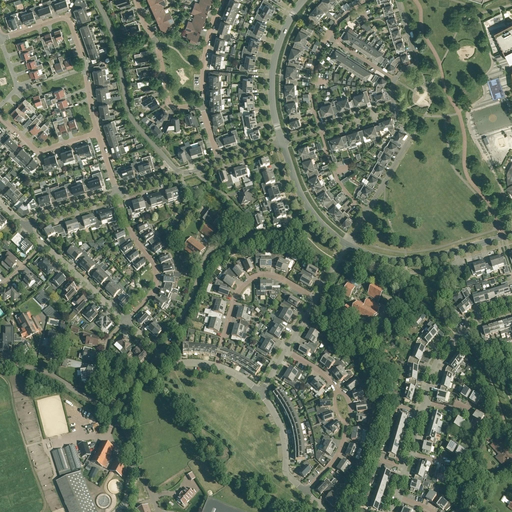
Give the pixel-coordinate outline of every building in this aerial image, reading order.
[(50,9),(53,8),(51,1),(50,0),(49,0),(47,1),(42,3),(43,7),(46,15),(52,14),(50,9)] [(52,0),(51,1),(53,8),(56,7),(58,12),(63,10),(60,1),(57,2),(56,0),(52,0)] [(59,0),(60,1),(63,10),(69,8),(67,3),(70,2),(69,0),(59,0)] [(77,4),(78,5),(79,8),(78,9),(77,9),(74,10),(76,16),(86,12),(87,12),(85,7),(86,6),(86,5),(86,3),(85,2),(83,2),(81,3),(79,0),(75,0),(74,3),(77,4)] [(129,0),(115,0),(117,6),(119,5),(121,8),(131,5),(129,0)] [(166,4),(164,0),(160,0),(150,5),(154,14),(166,9),(166,8),(163,10),(162,5),(165,4),(166,4)] [(195,2),(193,8),(207,13),(210,3),(201,0),(200,0),(199,4),(195,3),(195,2)] [(264,6),(263,9),(271,14),(274,9),(269,6),(270,3),(265,0),(262,0),(261,4),(262,4),(264,6)] [(329,7),(333,3),(329,0),(322,0),(323,1),(320,3),(328,11),(330,8),(329,7)] [(376,0),(378,4),(381,3),(384,2),(385,6),(382,7),(384,13),(391,11),(393,10),(390,0),(388,1),(387,0),(382,0),(380,0),(376,0)] [(43,7),(42,3),(39,4),(39,5),(34,6),(36,13),(39,12),(41,17),(46,15),(43,7)] [(236,9),(237,7),(228,3),(226,8),(237,13),(238,11),(237,10),(236,9)] [(328,11),(320,3),(317,6),(313,10),(321,16),(324,12),(325,13),(328,11)] [(27,13),(30,21),(35,19),(34,14),(36,13),(34,6),(30,8),(29,9),(30,12),(27,13)] [(263,16),(268,19),(271,14),(263,9),(259,7),(256,12),(257,13),(255,16),(262,19),(263,16)] [(204,22),(207,13),(193,8),(191,13),(195,14),(194,18),(191,17),(191,18),(204,22)] [(237,13),(226,8),(224,13),(235,17),(237,13)] [(127,13),(126,9),(120,12),(122,17),(125,15),(126,20),(135,17),(133,11),(127,13)] [(166,9),(154,14),(158,23),(172,17),(169,12),(165,14),(164,10),(166,9)] [(29,22),(30,21),(27,13),(26,10),(23,12),(22,11),(21,11),(17,12),(20,19),(23,18),(24,23),(25,23),(25,24),(26,24),(29,23),(29,22)] [(317,20),(321,16),(313,10),(310,14),(310,15),(308,18),(317,24),(319,21),(317,20)] [(386,20),(388,25),(395,23),(397,23),(394,13),(392,13),(391,11),(384,13),(385,16),(388,15),(389,19),(386,20)] [(78,21),(81,20),(83,19),(84,22),(90,20),(89,16),(88,15),(86,12),(76,16),(78,21)] [(11,28),(17,26),(16,21),(18,20),(16,13),(11,15),(12,18),(6,20),(8,26),(11,28)] [(235,17),(224,13),(222,17),(225,19),(231,21),(233,22),(235,17)] [(256,23),(255,26),(264,29),(266,24),(260,22),(262,19),(255,16),(253,21),(256,23)] [(174,22),(172,17),(158,23),(162,32),(172,28),(170,24),(174,22),(174,23),(174,22)] [(188,21),(186,26),(200,32),(204,22),(191,18),(194,19),(192,23),(188,21)] [(232,25),(233,22),(231,21),(225,19),(223,22),(221,21),(219,26),(228,29),(230,24),(232,25)] [(140,31),(138,24),(133,26),(131,22),(124,24),(126,30),(130,28),(132,34),(133,34),(136,33),(136,32),(140,31)] [(396,26),(395,23),(388,25),(389,28),(392,27),(393,31),(390,32),(391,34),(389,35),(390,38),(392,38),(399,35),(401,35),(400,31),(401,31),(400,29),(399,29),(398,25),(396,26)] [(511,62),(511,23),(494,33),(510,63),(511,62)] [(80,27),(82,33),(92,29),(91,26),(89,27),(88,24),(80,27)] [(197,41),(200,32),(186,26),(184,32),(184,31),(188,33),(187,37),(186,37),(197,41)] [(220,32),(220,35),(226,37),(230,38),(231,35),(230,33),(227,33),(228,29),(219,26),(217,31),(220,32)] [(254,28),(251,27),(249,33),(255,35),(256,32),(261,35),(264,29),(255,26),(254,28)] [(297,35),(306,39),(308,35),(309,35),(309,36),(310,36),(312,33),(302,27),(300,31),(299,30),(297,35)] [(347,43),(354,31),(355,31),(350,28),(347,32),(344,31),(340,37),(345,40),(344,41),(347,43)] [(83,38),(91,35),(94,34),(92,29),(82,33),(83,38)] [(55,36),(52,37),(51,37),(53,42),(55,47),(59,46),(57,40),(63,38),(60,30),(54,32),(55,36)] [(358,34),(354,31),(347,43),(350,44),(351,43),(352,44),(357,37),(358,34)] [(254,38),(255,35),(249,33),(246,32),(245,36),(246,36),(246,38),(247,39),(249,40),(249,43),(258,46),(260,40),(254,38)] [(46,39),(42,41),(45,50),(47,55),(51,53),(48,44),(53,42),(51,37),(52,37),(50,33),(44,35),(46,39)] [(83,38),(85,43),(93,40),(96,39),(94,34),(91,35),(83,38)] [(230,38),(226,37),(220,35),(219,38),(216,37),(215,42),(224,44),(225,40),(227,41),(230,40),(230,38)] [(295,41),(294,44),(304,48),(305,45),(303,44),(306,39),(297,35),(295,40),(295,41)] [(405,47),(404,44),(405,44),(404,42),(403,42),(402,37),(400,38),(399,35),(392,38),(393,40),(396,39),(397,43),(394,44),(396,50),(403,48),(405,47)] [(361,40),(357,37),(352,44),(353,45),(353,46),(356,48),(356,47),(361,40)] [(365,42),(361,40),(356,47),(361,50),(365,42)] [(33,49),(32,45),(27,47),(25,41),(16,44),(18,50),(22,49),(24,52),(28,51),(30,50),(33,49)] [(371,42),(370,41),(367,44),(365,42),(361,50),(362,51),(361,52),(364,53),(365,52),(371,42)] [(226,45),(224,44),(215,42),(213,47),(216,48),(216,51),(222,52),(224,52),(226,45)] [(369,55),(374,48),(372,46),(373,44),(371,42),(365,52),(364,53),(367,55),(368,54),(369,55)] [(256,51),(258,46),(249,43),(248,46),(245,46),(244,46),(242,51),(250,53),(251,50),(256,51)] [(87,48),(89,53),(99,49),(98,44),(95,45),(87,48)] [(304,48),(294,44),(293,48),(292,48),(290,53),(299,56),(301,50),(303,51),(304,48)] [(99,55),(98,53),(100,52),(104,51),(107,50),(106,47),(103,48),(99,49),(89,53),(87,53),(89,59),(99,55)] [(337,51),(333,48),(330,54),(332,55),(331,58),(336,61),(341,52),(338,50),(337,51)] [(373,59),(374,58),(378,50),(374,48),(369,55),(371,56),(370,57),(373,59)] [(380,48),(378,50),(374,58),(373,59),(376,61),(376,60),(381,63),(385,57),(382,55),(383,53),(381,52),(382,49),(380,48)] [(404,51),(403,48),(396,50),(397,53),(398,52),(399,53),(400,53),(401,56),(397,57),(395,59),(398,63),(409,60),(406,51),(404,51)] [(22,60),(25,59),(26,58),(27,62),(35,60),(37,59),(35,55),(30,56),(29,54),(31,54),(30,50),(28,51),(24,52),(20,54),(22,60)] [(226,53),(224,52),(222,52),(216,51),(215,54),(212,53),(212,59),(221,60),(222,56),(223,56),(225,54),(226,53)] [(245,58),(245,61),(254,63),(255,57),(249,56),(250,53),(242,51),(241,57),(242,57),(245,58)] [(340,63),(345,56),(343,55),(344,54),(341,52),(336,61),(340,63)] [(135,61),(138,60),(139,64),(148,62),(147,55),(141,57),(140,53),(134,54),(135,61)] [(299,56),(290,53),(289,58),(289,62),(299,64),(300,61),(298,61),(299,56)] [(58,57),(60,62),(62,66),(66,65),(67,69),(73,67),(70,59),(64,60),(63,55),(58,57)] [(346,57),(345,56),(340,63),(344,66),(350,57),(347,56),(346,57)] [(344,66),(349,69),(353,61),(352,60),(353,59),(350,57),(344,66)] [(392,72),(398,63),(395,59),(393,60),(390,64),(388,62),(389,61),(388,60),(388,59),(386,58),(382,64),(386,66),(385,67),(392,72)] [(60,62),(55,64),(53,59),(48,60),(52,70),(56,69),(57,73),(63,71),(62,66),(60,62)] [(212,59),(211,64),(214,64),(213,67),(222,68),(223,60),(221,60),(212,59)] [(38,69),(43,68),(42,63),(36,65),(35,60),(27,62),(26,63),(28,68),(32,67),(33,71),(38,69)] [(241,64),(240,64),(239,70),(247,70),(248,67),(253,68),(254,63),(245,61),(244,64),(241,64)] [(355,62),(353,61),(349,69),(353,71),(358,63),(355,61),(355,62)] [(286,71),(296,72),(296,67),(298,67),(298,68),(301,68),(302,65),(299,64),(289,62),(288,66),(287,66),(286,71)] [(357,74),(362,67),(361,66),(361,65),(358,63),(353,71),(357,74)] [(99,70),(94,70),(93,71),(92,72),(92,75),(94,76),(105,74),(106,74),(105,69),(105,66),(99,67),(99,70)] [(150,70),(149,70),(146,71),(146,70),(146,69),(145,66),(136,68),(137,74),(138,75),(141,74),(141,78),(151,77),(150,70)] [(367,68),(364,67),(363,68),(362,67),(357,74),(361,77),(366,69),(367,68)] [(35,77),(37,81),(47,77),(45,73),(40,75),(38,69),(33,71),(29,72),(31,78),(35,77)] [(366,69),(361,77),(366,80),(367,79),(370,80),(374,74),(366,69)] [(217,71),(217,72),(212,72),(209,72),(209,75),(209,80),(219,81),(219,75),(219,74),(227,75),(227,81),(230,81),(230,72),(228,72),(217,71)] [(296,72),(286,71),(286,77),(286,81),(297,81),(297,78),(295,78),(296,72)] [(101,81),(102,84),(108,83),(110,83),(109,80),(106,80),(105,74),(94,76),(95,82),(101,81)] [(243,84),(252,84),(252,78),(246,78),(247,75),(239,74),(239,80),(240,80),(243,81),(243,84)] [(379,75),(379,76),(378,77),(375,75),(371,81),(374,83),(374,81),(375,82),(376,81),(379,82),(377,86),(376,88),(382,89),(387,80),(379,75)] [(152,84),(149,85),(148,80),(137,82),(138,88),(143,87),(144,92),(153,90),(152,84)] [(212,89),(221,88),(221,81),(219,81),(209,80),(209,85),(212,86),(212,89)] [(297,81),(286,81),(286,84),(285,84),(285,90),(295,90),(295,84),(297,84),(297,85),(297,81)] [(108,86),(108,83),(102,84),(102,87),(96,88),(97,94),(108,92),(107,86),(108,86)] [(238,93),(246,93),(246,90),(252,90),(252,84),(243,84),(242,87),(239,88),(238,88),(238,91),(236,91),(236,93),(238,93)] [(383,93),(382,89),(376,88),(376,90),(377,94),(374,95),(374,94),(373,94),(372,93),(370,94),(372,100),(375,99),(376,101),(385,98),(384,95),(384,93),(383,93)] [(52,104),(57,102),(62,100),(60,96),(65,95),(62,89),(54,92),(56,98),(51,99),(52,104)] [(287,99),(298,98),(297,95),(295,95),(295,90),(285,90),(285,95),(286,95),(287,99)] [(364,93),(359,95),(362,104),(362,105),(366,104),(365,103),(370,101),(367,90),(363,91),(364,93)] [(104,98),(105,101),(113,100),(112,97),(109,97),(108,92),(97,94),(98,100),(104,98)] [(243,99),(243,102),(253,101),(254,101),(254,100),(254,97),(253,96),(252,96),(252,95),(246,96),(246,93),(238,93),(238,94),(239,98),(240,99),(243,99)] [(38,107),(43,106),(43,109),(48,107),(44,98),(40,99),(40,98),(39,95),(33,97),(36,106),(37,105),(37,107),(38,107)] [(362,105),(362,104),(359,95),(354,96),(354,98),(351,99),(352,100),(353,106),(359,105),(359,106),(362,105)] [(155,98),(152,99),(151,96),(142,102),(146,107),(147,107),(151,108),(151,109),(159,104),(157,101),(156,101),(155,98)] [(140,97),(133,99),(135,105),(142,104),(140,97)] [(287,109),(296,107),(296,102),(298,102),(298,98),(287,99),(287,103),(286,103),(287,109)] [(348,98),(342,100),(345,109),(353,106),(352,100),(349,101),(348,98)] [(66,99),(62,100),(57,102),(59,107),(54,109),(56,113),(65,110),(64,106),(68,105),(66,99)] [(99,105),(99,111),(108,110),(107,104),(112,103),(112,100),(113,100),(105,101),(105,104),(99,105)] [(334,101),(335,105),(337,112),(345,109),(342,100),(337,101),(337,100),(334,101)] [(253,102),(253,101),(243,102),(243,105),(241,106),(240,106),(240,112),(242,112),(248,111),(247,108),(253,107),(253,106),(254,106),(255,106),(254,102),(253,102)] [(332,113),(337,112),(335,105),(332,106),(331,102),(327,101),(325,101),(326,105),(329,116),(332,115),(332,113)] [(22,102),(18,106),(21,109),(25,112),(29,108),(32,112),(36,109),(28,102),(25,105),(22,102)] [(329,116),(326,105),(320,107),(321,109),(318,110),(320,117),(325,115),(326,117),(329,116)] [(296,107),(287,109),(288,114),(289,114),(290,118),(300,115),(300,111),(297,112),(296,107)] [(25,119),(26,119),(28,120),(30,118),(25,112),(21,109),(18,112),(15,109),(11,114),(17,120),(21,116),(25,119)] [(158,124),(168,113),(167,113),(167,112),(165,111),(163,109),(156,116),(158,118),(156,122),(158,124)] [(220,109),(213,110),(214,113),(211,114),(213,119),(222,116),(220,109)] [(107,116),(107,119),(115,118),(114,114),(109,115),(108,110),(99,111),(100,117),(107,116)] [(248,114),(248,111),(242,112),(242,115),(241,115),(243,121),(255,118),(254,113),(248,114)] [(185,115),(186,119),(185,120),(185,127),(188,126),(188,124),(191,123),(193,126),(198,125),(196,119),(193,120),(191,113),(185,115)] [(300,115),(290,118),(291,121),(290,121),(292,128),(301,125),(299,119),(301,118),(300,115)] [(62,118),(64,123),(66,128),(66,127),(70,126),(71,130),(77,128),(74,120),(69,122),(67,116),(62,118)] [(222,116),(213,119),(214,124),(217,123),(218,126),(224,124),(222,116)] [(34,135),(37,131),(40,128),(36,124),(40,120),(36,117),(29,124),(33,127),(30,130),(34,135)] [(172,122),(170,122),(169,124),(167,123),(163,131),(167,133),(168,130),(179,129),(178,119),(178,118),(172,118),(172,119),(172,122)] [(243,121),(244,130),(251,128),(251,125),(257,124),(255,118),(243,121)] [(382,121),(383,123),(379,124),(381,130),(384,130),(384,128),(385,128),(384,126),(387,126),(388,130),(390,132),(394,128),(391,118),(382,121)] [(64,123),(59,125),(57,120),(53,121),(56,131),(60,130),(62,134),(68,132),(66,127),(66,128),(64,123)] [(105,130),(113,127),(116,127),(114,120),(111,121),(111,122),(103,125),(105,130)] [(40,134),(37,137),(42,142),(48,135),(44,131),(47,127),(44,124),(40,128),(37,131),(40,134)] [(378,124),(373,126),(372,125),(369,126),(373,139),(376,139),(374,135),(377,134),(376,131),(379,130),(378,124)] [(151,129),(156,135),(161,131),(156,125),(151,129)] [(366,128),(361,130),(363,136),(366,135),(367,138),(370,137),(371,140),(373,139),(369,126),(365,127),(366,128)] [(251,128),(244,130),(246,136),(247,135),(250,135),(251,138),(256,137),(257,138),(259,137),(259,135),(260,135),(258,130),(252,131),(251,128)] [(391,138),(389,141),(396,144),(398,141),(399,142),(404,134),(401,132),(399,130),(399,131),(394,128),(390,132),(392,134),(396,136),(394,139),(393,138),(392,139),(391,138)] [(228,136),(231,144),(232,144),(233,145),(236,144),(236,143),(237,143),(235,137),(238,137),(236,129),(231,131),(231,132),(231,135),(228,136)] [(365,140),(363,136),(361,130),(353,132),(356,141),(360,140),(361,142),(365,140)] [(218,135),(218,136),(219,137),(217,138),(218,142),(220,142),(224,141),(226,146),(231,144),(228,136),(227,132),(218,135)] [(356,144),(356,141),(353,132),(344,135),(346,141),(348,146),(351,145),(356,144)] [(346,141),(344,135),(336,138),(339,147),(340,149),(345,147),(348,146),(346,141)] [(0,146),(2,144),(6,148),(14,140),(10,136),(5,141),(3,139),(0,141),(0,146)] [(108,140),(110,145),(118,143),(117,141),(120,140),(121,138),(120,137),(108,140)] [(335,150),(334,148),(339,147),(336,138),(328,140),(331,151),(335,150)] [(14,149),(14,148),(18,144),(14,140),(6,148),(11,152),(8,154),(11,156),(16,151),(14,149)] [(198,145),(195,146),(198,155),(203,153),(202,148),(205,147),(202,140),(197,141),(198,142),(198,145)] [(390,153),(391,154),(392,154),(397,145),(396,144),(389,141),(386,146),(385,146),(384,148),(384,149),(383,152),(389,155),(390,153)] [(88,144),(83,146),(86,157),(92,155),(92,156),(95,155),(93,149),(90,150),(88,144)] [(190,144),(185,145),(188,153),(190,152),(192,157),(198,155),(195,146),(192,147),(190,145),(190,144)] [(180,147),(181,148),(181,151),(178,152),(179,157),(178,157),(179,160),(180,160),(181,160),(186,159),(185,154),(188,153),(185,145),(180,147)] [(302,158),(316,153),(314,150),(310,151),(308,145),(299,148),(301,154),(302,158)] [(79,154),(76,155),(78,161),(81,160),(80,156),(83,155),(83,157),(84,158),(86,157),(83,146),(77,147),(79,154)] [(113,156),(121,153),(121,154),(127,152),(126,151),(125,151),(124,147),(112,151),(113,156)] [(22,148),(18,152),(18,153),(16,151),(11,156),(14,158),(16,155),(20,159),(27,152),(22,148)] [(74,155),(73,154),(72,149),(66,151),(69,160),(70,162),(75,160),(75,162),(78,161),(76,155),(74,155)] [(63,159),(60,160),(62,166),(65,165),(63,161),(69,160),(66,151),(60,153),(63,159)] [(21,166),(22,166),(24,168),(26,166),(28,163),(26,161),(31,156),(27,152),(20,159),(17,162),(17,163),(18,162),(22,166),(21,166)] [(378,160),(376,163),(383,166),(384,164),(386,165),(388,161),(389,162),(390,160),(389,159),(391,156),(389,155),(383,152),(380,157),(379,157),(377,160),(378,160)] [(302,158),(303,161),(304,167),(313,164),(312,159),(317,157),(316,153),(302,158)] [(59,167),(62,166),(60,160),(57,161),(55,154),(49,156),(52,165),(53,165),(54,168),(56,167),(55,164),(58,163),(59,167)] [(44,158),(45,163),(46,164),(42,165),(44,170),(47,169),(47,168),(47,167),(48,166),(48,168),(50,169),(52,168),(52,167),(52,165),(49,156),(44,158)] [(150,156),(147,156),(142,158),(143,161),(146,172),(152,170),(150,163),(152,162),(150,156)] [(33,167),(34,167),(37,162),(33,158),(28,163),(26,166),(24,168),(28,172),(30,171),(32,173),(35,170),(33,167)] [(256,167),(258,172),(265,170),(264,167),(269,165),(268,160),(267,160),(266,158),(263,159),(263,161),(258,162),(259,166),(257,167),(256,167)] [(134,162),(136,168),(138,167),(140,173),(141,173),(142,174),(146,173),(146,172),(143,161),(141,160),(137,162),(137,161),(134,162)] [(131,165),(126,167),(129,177),(135,175),(133,169),(136,168),(134,162),(131,163),(131,165)] [(373,168),(371,172),(370,174),(376,178),(377,175),(379,176),(384,168),(383,166),(376,163),(373,168)] [(307,172),(308,175),(318,171),(317,168),(315,169),(313,164),(304,167),(306,172),(307,172)] [(122,172),(123,178),(124,179),(129,177),(126,167),(120,168),(120,166),(117,167),(119,173),(122,172)] [(242,177),(247,176),(248,178),(251,177),(249,171),(246,172),(245,167),(244,167),(244,166),(239,167),(240,168),(239,169),(242,177)] [(235,176),(232,176),(235,184),(239,182),(239,181),(239,178),(242,177),(239,169),(233,170),(235,176)] [(265,170),(258,172),(257,172),(259,177),(260,177),(263,177),(264,180),(273,177),(271,171),(266,173),(265,170)] [(93,177),(96,187),(97,187),(97,188),(98,189),(101,188),(101,187),(101,186),(102,186),(100,179),(103,178),(100,171),(97,172),(98,175),(93,177)] [(320,174),(318,171),(308,175),(309,179),(311,184),(320,180),(317,175),(319,174),(319,175),(320,174)] [(218,176),(219,179),(220,179),(222,184),(225,183),(226,185),(227,186),(233,184),(231,177),(226,178),(225,173),(219,175),(219,176),(218,176)] [(365,183),(363,185),(369,189),(371,186),(373,187),(378,179),(376,178),(370,174),(367,179),(369,181),(367,184),(365,183)] [(83,176),(84,178),(86,184),(89,183),(91,189),(92,190),(96,189),(96,188),(96,187),(93,177),(87,179),(86,175),(83,176)] [(273,177),(264,180),(265,183),(262,184),(261,185),(263,190),(270,187),(269,184),(275,182),(273,177)] [(83,185),(86,184),(84,178),(76,180),(76,182),(80,193),(85,191),(83,185)] [(1,179),(0,180),(0,188),(4,185),(6,187),(10,182),(8,180),(5,183),(1,179)] [(322,185),(320,180),(311,184),(314,189),(316,192),(326,186),(324,183),(323,184),(324,184),(322,185)] [(7,197),(8,198),(14,191),(17,188),(16,188),(16,187),(15,186),(14,186),(10,182),(6,187),(8,189),(4,194),(3,195),(7,198),(7,197)] [(70,182),(67,183),(69,189),(72,188),(74,195),(80,193),(76,182),(71,184),(70,182)] [(66,190),(69,189),(67,183),(64,184),(65,185),(59,187),(60,189),(63,198),(68,196),(66,190)] [(364,198),(366,199),(371,190),(369,189),(363,185),(360,190),(360,191),(358,193),(358,194),(357,196),(363,200),(364,198)] [(326,186),(316,192),(318,195),(317,196),(321,200),(328,195),(325,190),(327,189),(327,190),(327,189),(326,186)] [(42,191),(43,195),(46,203),(52,202),(49,195),(52,194),(50,188),(49,189),(48,187),(46,188),(46,190),(42,191)] [(53,187),(50,188),(52,194),(55,194),(57,200),(63,198),(60,189),(55,191),(53,187)] [(240,201),(241,205),(243,204),(244,204),(247,203),(248,202),(250,202),(247,191),(249,190),(248,187),(242,189),(243,192),(239,193),(241,199),(241,200),(240,200),(240,201)] [(269,197),(279,194),(277,188),(271,190),(270,187),(263,190),(264,194),(265,194),(268,194),(269,197)] [(14,191),(8,198),(12,202),(17,197),(19,199),(23,194),(17,188),(14,191)] [(176,189),(171,191),(174,201),(176,200),(177,198),(179,198),(180,201),(183,200),(180,192),(177,193),(176,189)] [(46,203),(43,195),(42,191),(34,194),(36,200),(38,199),(40,205),(46,203)] [(166,197),(164,198),(165,204),(166,205),(169,205),(168,201),(170,201),(171,201),(174,201),(171,191),(165,192),(166,197)] [(159,194),(154,196),(157,206),(160,205),(160,204),(162,203),(163,205),(165,204),(164,198),(161,198),(159,194)] [(267,202),(268,207),(276,204),(275,201),(280,200),(279,194),(269,197),(270,200),(268,201),(267,202)] [(324,204),(327,207),(335,200),(333,198),(331,199),(328,195),(321,200),(324,205),(324,204)] [(153,206),(154,207),(157,206),(154,196),(148,198),(150,202),(147,203),(149,209),(152,208),(151,207),(153,206)] [(14,204),(21,211),(22,212),(21,212),(21,213),(22,214),(23,214),(24,214),(24,213),(24,212),(25,211),(25,212),(29,210),(29,207),(36,205),(34,197),(27,204),(24,205),(19,200),(19,199),(14,204)] [(143,199),(137,201),(140,211),(143,211),(144,209),(145,209),(146,212),(149,211),(149,209),(147,203),(144,204),(143,199)] [(332,215),(339,208),(335,204),(337,203),(335,200),(327,207),(329,210),(328,211),(332,215)] [(141,213),(140,211),(137,201),(131,203),(133,207),(130,208),(130,210),(127,211),(129,214),(132,213),(132,214),(135,213),(137,214),(141,213)] [(277,207),(276,204),(268,207),(270,212),(271,211),(274,211),(275,214),(284,211),(282,206),(277,207)] [(188,218),(192,210),(189,208),(184,216),(188,218)] [(205,222),(213,212),(207,208),(200,217),(205,222)] [(337,218),(339,221),(347,213),(344,210),(344,211),(343,212),(339,208),(332,215),(336,219),(337,218)] [(104,212),(107,222),(108,224),(116,221),(114,214),(111,214),(110,210),(104,212)] [(286,217),(284,211),(275,214),(276,217),(273,219),(274,222),(273,222),(274,225),(283,222),(282,221),(281,220),(280,218),(286,217)] [(98,214),(99,217),(100,218),(97,219),(100,227),(102,226),(101,223),(103,222),(105,223),(107,222),(104,212),(98,214)] [(264,222),(264,220),(261,213),(257,214),(258,217),(253,218),(254,222),(254,225),(255,225),(256,229),(262,227),(261,223),(264,222)] [(349,215),(347,213),(339,221),(342,223),(342,224),(347,228),(353,221),(348,217),(349,215)] [(100,228),(100,227),(97,219),(94,220),(93,215),(87,217),(90,227),(95,226),(95,228),(97,229),(100,228)] [(80,224),(82,230),(85,229),(85,228),(86,227),(88,228),(90,227),(87,217),(82,219),(83,223),(80,224)] [(218,218),(214,224),(218,227),(222,221),(218,218)] [(70,223),(74,233),(76,232),(77,230),(79,230),(79,231),(82,230),(80,224),(77,225),(76,221),(70,223)] [(206,222),(200,231),(209,239),(216,230),(212,227),(206,222)] [(71,234),(74,233),(70,223),(65,224),(66,229),(63,230),(65,236),(68,235),(68,233),(70,233),(71,234)] [(143,232),(145,235),(152,231),(152,229),(150,226),(149,225),(147,223),(137,228),(140,233),(143,232)] [(52,230),(51,228),(50,227),(46,230),(46,231),(45,231),(45,230),(44,230),(43,230),(42,230),(42,231),(42,232),(43,233),(44,233),(48,238),(55,234),(57,233),(58,235),(61,234),(59,227),(52,230)] [(118,243),(119,244),(124,241),(123,239),(122,238),(125,236),(123,231),(113,236),(114,238),(116,239),(118,243)] [(146,242),(148,241),(149,240),(151,244),(158,239),(157,237),(154,237),(153,236),(154,233),(152,231),(145,235),(143,237),(146,242)] [(31,246),(26,241),(24,243),(19,238),(14,243),(17,247),(19,245),(23,248),(21,250),(26,255),(32,249),(33,249),(34,249),(34,248),(34,247),(33,246),(32,246),(32,247),(31,247),(31,246)] [(197,258),(205,248),(191,238),(183,248),(197,258)] [(154,247),(153,248),(152,249),(155,254),(164,247),(162,244),(160,244),(159,243),(161,242),(158,239),(151,244),(154,247)] [(129,243),(128,244),(127,245),(124,241),(119,244),(118,245),(121,249),(121,248),(122,249),(122,252),(123,254),(130,250),(133,248),(129,243)] [(70,250),(69,251),(67,253),(68,255),(68,256),(70,258),(77,250),(73,247),(75,245),(72,243),(71,244),(69,247),(68,248),(70,250)] [(79,249),(77,250),(70,258),(72,260),(74,260),(75,261),(79,258),(81,260),(86,254),(84,252),(83,253),(79,249)] [(131,262),(136,258),(139,256),(135,251),(132,253),(130,250),(123,254),(124,256),(127,257),(128,258),(128,261),(130,263),(131,262)] [(3,261),(5,263),(12,269),(16,264),(15,263),(17,260),(14,257),(9,253),(5,257),(3,259),(3,261)] [(89,256),(86,254),(81,260),(83,262),(80,265),(81,267),(81,268),(83,270),(92,261),(88,257),(89,256)] [(161,264),(163,263),(164,263),(165,264),(165,267),(172,266),(171,263),(169,259),(170,257),(169,254),(159,259),(161,264)] [(265,268),(265,258),(265,256),(262,256),(262,254),(256,254),(256,261),(260,261),(260,268),(265,268)] [(276,254),(269,254),(265,254),(265,256),(265,258),(265,268),(266,268),(270,268),(271,268),(271,261),(275,261),(276,254)] [(281,270),(285,262),(282,261),(283,256),(276,254),(275,261),(278,262),(276,268),(276,269),(280,271),(281,270)] [(501,255),(495,257),(498,266),(504,265),(504,267),(507,266),(505,259),(502,260),(501,255)] [(37,265),(48,275),(53,269),(46,263),(47,262),(47,261),(44,258),(42,259),(39,257),(36,261),(39,263),(37,265)] [(493,268),(498,266),(495,257),(490,259),(491,263),(488,264),(491,272),(494,271),(493,268)] [(136,258),(131,262),(135,266),(135,269),(136,271),(145,264),(141,259),(139,261),(136,258)] [(244,266),(247,272),(253,270),(250,264),(253,263),(252,258),(248,259),(249,261),(246,262),(243,259),(235,262),(240,268),(244,266)] [(287,263),(285,262),(281,270),(281,271),(285,273),(286,272),(286,273),(289,266),(292,268),(294,262),(291,261),(291,260),(289,259),(287,263)] [(94,272),(99,267),(99,266),(97,264),(96,265),(92,261),(83,270),(85,272),(87,272),(88,273),(91,270),(94,272)] [(491,272),(488,264),(485,265),(484,261),(478,262),(481,272),(487,270),(487,271),(490,270),(491,272)] [(473,275),(476,275),(476,276),(477,276),(482,275),(481,272),(478,262),(473,264),(474,269),(471,269),(473,275)] [(102,263),(99,266),(99,267),(94,272),(96,274),(92,277),(94,279),(94,281),(96,282),(105,273),(101,269),(104,265),(102,263)] [(167,274),(166,277),(175,278),(175,275),(173,275),(172,270),(174,268),(173,265),(172,266),(165,267),(162,267),(163,273),(167,273),(167,274)] [(309,273),(313,275),(315,276),(318,271),(309,266),(307,269),(304,268),(301,272),(307,276),(309,273)] [(232,267),(227,271),(232,276),(235,273),(236,275),(238,277),(239,278),(244,274),(238,267),(235,269),(232,267)] [(222,276),(220,279),(223,282),(231,288),(235,283),(231,280),(230,279),(232,276),(227,271),(223,276),(222,276)] [(26,272),(22,276),(25,279),(23,281),(28,287),(34,281),(38,285),(40,282),(36,277),(33,280),(29,275),(26,272)] [(307,276),(301,272),(299,276),(302,279),(300,282),(301,283),(300,283),(303,285),(303,284),(308,287),(311,282),(306,278),(307,276)] [(56,277),(55,276),(54,275),(49,280),(52,282),(58,287),(66,279),(60,273),(57,277),(56,277)] [(104,282),(106,284),(111,279),(107,275),(105,273),(96,282),(98,284),(99,284),(101,286),(104,282)] [(173,282),(175,281),(175,278),(166,277),(164,277),(163,283),(165,283),(166,283),(165,287),(172,289),(172,286),(173,282)] [(117,285),(111,279),(106,284),(108,286),(105,290),(107,291),(107,293),(109,294),(117,285)] [(266,296),(266,292),(266,282),(265,282),(265,281),(261,281),(261,282),(260,282),(260,289),(257,289),(257,296),(266,296)] [(266,282),(266,292),(269,292),(270,296),(278,296),(280,292),(280,289),(271,289),(271,282),(271,281),(266,281),(266,282)] [(68,300),(73,296),(76,292),(73,290),(75,288),(70,283),(63,290),(66,293),(63,296),(68,300)] [(216,288),(214,292),(218,293),(227,297),(230,291),(225,289),(223,289),(225,285),(223,284),(218,283),(217,286),(216,288)] [(355,287),(348,283),(343,293),(350,297),(355,287)] [(385,289),(374,283),(368,295),(379,301),(385,289)] [(117,294),(119,296),(123,292),(117,285),(109,294),(110,296),(112,296),(114,298),(117,294)] [(2,292),(0,293),(0,295),(2,299),(3,299),(3,298),(4,298),(5,298),(5,299),(6,299),(10,296),(14,301),(20,296),(19,296),(22,294),(17,287),(14,289),(12,286),(4,292),(3,292),(2,292)] [(502,288),(505,297),(511,294),(511,289),(511,288),(509,289),(508,286),(502,288)] [(159,295),(162,297),(168,299),(169,300),(170,297),(170,295),(171,291),(172,289),(165,287),(164,291),(161,290),(159,295)] [(123,294),(118,298),(122,301),(119,303),(124,308),(131,299),(127,295),(126,297),(123,294)] [(78,313),(83,309),(86,305),(84,302),(86,300),(82,296),(80,296),(80,295),(73,302),(76,304),(76,306),(74,309),(75,310),(73,313),(65,321),(68,324),(78,313)] [(481,305),(478,295),(473,297),(475,305),(477,306),(481,305)] [(285,299),(282,304),(289,308),(290,309),(292,305),(296,308),(297,307),(298,308),(300,303),(299,303),(299,302),(294,299),(295,298),(292,297),(292,298),(289,296),(287,300),(285,299)] [(160,300),(159,300),(157,298),(154,303),(163,310),(164,308),(166,309),(169,306),(168,303),(166,302),(168,299),(162,297),(160,299),(160,300)] [(225,304),(221,303),(219,303),(220,299),(212,297),(211,300),(212,301),(212,302),(216,304),(215,307),(224,310),(224,309),(225,309),(226,305),(225,305),(225,304)] [(354,315),(372,324),(381,307),(368,299),(365,305),(357,301),(353,309),(346,306),(343,311),(353,316),(354,315)] [(471,307),(466,301),(461,305),(467,311),(471,307)] [(280,306),(282,308),(279,312),(290,319),(290,318),(291,319),(293,315),(292,314),(293,314),(289,312),(290,309),(289,308),(282,304),(282,303),(280,306)] [(93,312),(96,309),(92,305),(88,308),(89,308),(82,315),(90,323),(98,315),(95,312),(94,313),(93,312)] [(463,315),(467,311),(461,305),(457,309),(456,308),(454,310),(458,314),(460,312),(463,315)] [(246,310),(244,309),(239,308),(239,309),(238,309),(237,313),(238,313),(238,314),(247,316),(248,313),(252,314),(254,308),(247,306),(246,310)] [(224,310),(215,307),(214,310),(210,310),(208,315),(215,317),(216,313),(222,315),(223,314),(223,315),(225,310),(224,310)] [(144,322),(147,325),(152,319),(149,316),(145,312),(137,320),(142,324),(144,322)] [(290,319),(279,312),(276,317),(275,316),(273,319),(274,320),(280,323),(281,324),(283,321),(287,323),(288,323),(290,319)] [(35,317),(32,319),(29,314),(23,317),(28,326),(29,326),(33,334),(38,332),(37,330),(40,328),(39,326),(36,319),(35,317)] [(242,324),(248,326),(249,326),(250,323),(246,321),(247,316),(238,314),(237,314),(236,318),(237,318),(236,319),(243,321),(242,324)] [(215,317),(208,315),(207,318),(209,318),(208,324),(210,324),(219,327),(220,327),(221,322),(214,320),(215,317)] [(17,321),(23,332),(23,333),(22,333),(23,335),(25,336),(25,337),(26,338),(33,334),(29,326),(28,326),(23,317),(17,321)] [(106,329),(111,324),(109,321),(110,320),(107,318),(104,321),(100,318),(96,323),(102,329),(104,327),(106,329)] [(150,328),(148,330),(149,331),(149,333),(151,335),(158,327),(160,325),(156,321),(157,321),(154,318),(149,324),(151,326),(150,328)] [(281,324),(280,323),(274,320),(272,323),(273,323),(270,328),(281,334),(282,334),(284,330),(283,330),(283,329),(280,327),(281,324)] [(440,331),(431,323),(426,328),(429,331),(427,333),(433,339),(436,335),(437,336),(438,334),(438,333),(440,331)] [(211,331),(213,331),(218,332),(219,332),(220,328),(219,327),(210,324),(209,327),(205,327),(203,332),(210,334),(211,331)] [(248,326),(242,324),(241,327),(235,326),(234,326),(232,330),(233,330),(233,331),(242,333),(245,334),(248,326)] [(158,327),(151,335),(153,337),(155,336),(156,338),(158,336),(159,334),(162,336),(166,332),(164,330),(164,329),(160,325),(158,327)] [(491,335),(488,327),(488,326),(483,327),(483,329),(484,333),(481,334),(482,337),(483,340),(483,341),(486,340),(486,337),(491,335)] [(0,351),(2,351),(8,351),(8,345),(8,342),(13,342),(13,327),(4,327),(4,336),(0,336),(0,351)] [(264,335),(265,335),(270,339),(272,340),(274,337),(278,339),(278,338),(279,339),(281,335),(280,335),(281,334),(270,328),(268,331),(267,330),(264,335)] [(309,335),(317,340),(320,335),(323,337),(325,334),(319,330),(317,333),(312,330),(311,331),(311,330),(308,334),(309,334),(309,335)] [(245,334),(242,333),(233,331),(232,331),(231,335),(232,336),(238,338),(237,341),(244,343),(245,338),(246,334),(245,334)] [(426,346),(433,339),(427,333),(424,331),(421,334),(424,336),(420,341),(418,340),(417,340),(426,346)] [(53,359),(54,353),(55,350),(56,345),(53,344),(54,340),(55,340),(57,333),(49,332),(48,338),(49,339),(48,340),(44,339),(42,346),(46,347),(44,356),(47,357),(47,358),(50,359),(50,358),(53,359)] [(97,347),(99,340),(92,339),(93,336),(84,334),(83,339),(87,340),(85,345),(92,346),(93,346),(97,347)] [(272,340),(270,339),(265,335),(263,338),(264,339),(261,344),(263,345),(272,350),(272,349),(273,350),(275,346),(274,345),(271,343),(272,340)] [(312,343),(310,346),(316,350),(319,345),(315,342),(317,340),(309,335),(308,335),(305,339),(306,339),(306,340),(312,343)] [(127,339),(123,336),(117,343),(123,348),(120,351),(125,356),(129,351),(127,349),(130,345),(126,341),(127,339)] [(415,352),(422,355),(426,346),(417,340),(416,345),(418,346),(415,352)] [(14,349),(21,357),(29,351),(22,343),(14,349)] [(255,351),(261,354),(263,351),(269,354),(270,354),(272,350),(271,350),(272,350),(263,345),(262,347),(258,346),(255,351)] [(313,354),(316,350),(310,346),(308,349),(302,346),(299,351),(304,354),(304,355),(306,356),(307,356),(309,353),(313,354)] [(141,351),(137,347),(133,352),(136,355),(135,357),(140,362),(146,355),(141,350),(141,351)] [(210,356),(216,357),(216,354),(217,352),(220,353),(222,353),(223,350),(221,350),(218,349),(218,348),(212,347),(210,356)] [(90,352),(90,349),(84,348),(82,355),(83,356),(84,356),(83,359),(93,361),(95,354),(91,353),(90,352)] [(223,350),(222,353),(220,353),(217,352),(216,354),(220,355),(221,356),(221,358),(226,360),(229,352),(223,350)] [(325,366),(331,359),(329,357),(331,353),(326,350),(322,355),(325,358),(321,363),(321,364),(324,367),(325,366)] [(229,352),(226,360),(231,362),(235,354),(229,352)] [(410,357),(408,361),(418,364),(422,355),(415,352),(412,358),(410,357)] [(459,364),(460,364),(465,357),(459,352),(453,360),(459,364)] [(236,365),(240,356),(235,354),(231,362),(236,365)] [(241,367),(245,359),(240,356),(236,365),(241,367)] [(246,370),(251,362),(245,359),(241,367),(246,370)] [(334,364),(336,366),(341,362),(337,359),(335,362),(331,359),(325,366),(325,367),(329,370),(329,369),(330,370),(334,364)] [(455,370),(459,364),(453,360),(446,369),(452,372),(451,373),(454,374),(456,372),(453,370),(454,369),(455,370)] [(341,361),(341,362),(336,366),(338,369),(333,373),(334,374),(333,374),(336,378),(337,377),(337,378),(344,372),(342,369),(345,366),(341,361)] [(418,364),(408,361),(408,366),(410,367),(409,373),(417,374),(418,364)] [(250,373),(256,365),(251,362),(246,370),(250,373)] [(256,365),(250,373),(255,376),(260,369),(256,365)] [(87,370),(80,371),(77,371),(77,376),(81,376),(82,382),(87,381),(87,380),(87,379),(89,379),(93,379),(93,377),(92,369),(92,367),(89,367),(89,366),(88,368),(87,370)] [(288,368),(286,372),(287,373),(286,373),(295,378),(297,379),(299,374),(300,375),(302,372),(297,368),(295,372),(293,370),(289,368),(289,369),(288,368)] [(452,376),(454,377),(455,377),(455,374),(454,374),(451,373),(452,372),(446,369),(443,380),(450,383),(452,376)] [(345,378),(348,380),(353,376),(350,372),(346,374),(344,372),(337,378),(339,382),(340,381),(340,382),(345,378)] [(285,373),(283,377),(284,377),(284,378),(285,379),(287,380),(289,381),(288,384),(294,388),(296,383),(293,380),(295,378),(286,373),(285,373)] [(416,385),(417,374),(409,373),(409,380),(410,380),(410,383),(406,382),(406,383),(416,385)] [(310,380),(305,385),(309,389),(311,388),(313,390),(315,389),(321,382),(322,381),(318,378),(317,378),(314,381),(313,383),(310,380)] [(351,391),(354,388),(356,387),(359,390),(364,386),(361,381),(357,383),(355,380),(354,381),(353,380),(351,382),(352,382),(347,386),(351,391)] [(443,380),(440,390),(447,392),(447,389),(449,389),(450,383),(443,380)] [(313,390),(312,391),(316,395),(315,397),(316,399),(319,397),(323,393),(321,391),(322,389),(325,386),(325,385),(322,382),(321,382),(315,389),(313,390)] [(416,385),(406,383),(405,386),(407,387),(406,393),(413,395),(416,385)] [(459,395),(468,400),(472,393),(466,389),(467,387),(464,386),(459,395)] [(272,394),(276,398),(283,393),(280,388),(278,389),(275,391),(276,391),(272,394)] [(362,390),(353,394),(355,400),(357,399),(359,398),(361,398),(363,401),(370,399),(367,393),(363,394),(362,390)] [(448,392),(447,392),(440,390),(437,402),(440,403),(441,401),(445,402),(448,392)] [(473,391),(472,393),(468,400),(476,405),(480,398),(474,394),(475,392),(473,391)] [(276,398),(279,403),(287,398),(283,393),(276,398)] [(413,395),(406,393),(404,399),(405,400),(404,403),(410,405),(413,395)] [(279,403),(282,407),(290,403),(287,398),(279,403)] [(361,405),(357,406),(358,412),(367,411),(371,410),(371,406),(370,399),(363,401),(363,405),(361,405)] [(316,407),(317,413),(324,412),(323,408),(330,407),(329,401),(320,402),(320,405),(316,407)] [(282,407),(285,412),(293,408),(290,403),(282,407)] [(293,408),(285,412),(287,417),(295,413),(293,408)] [(432,419),(440,421),(442,414),(440,414),(441,411),(435,409),(432,419)] [(484,416),(480,414),(481,412),(478,410),(470,424),(477,428),(481,427),(483,423),(481,422),(484,416)] [(362,416),(360,416),(358,416),(357,422),(368,424),(369,420),(371,419),(371,418),(373,418),(374,411),(362,412),(362,416)] [(325,415),(324,412),(317,413),(319,419),(323,419),(324,422),(334,419),(331,413),(325,415)] [(397,422),(405,424),(408,414),(401,412),(401,416),(399,415),(397,422)] [(287,417),(289,422),(298,419),(295,413),(287,417)] [(455,426),(461,429),(465,422),(456,417),(453,423),(456,425),(455,426)] [(291,427),(300,425),(300,424),(298,419),(289,422),(291,427)] [(432,419),(430,425),(438,427),(440,421),(432,419)] [(331,426),(328,423),(323,427),(326,431),(330,430),(332,433),(333,432),(334,433),(337,431),(336,429),(340,427),(336,422),(331,426)] [(396,428),(403,430),(405,424),(397,422),(396,428)] [(430,425),(428,432),(436,434),(438,427),(430,425)] [(353,434),(366,437),(368,428),(361,426),(360,430),(354,429),(353,429),(352,434),(353,434)] [(396,428),(394,434),(401,437),(403,430),(396,428)] [(426,441),(433,443),(436,444),(437,441),(434,440),(436,434),(428,432),(426,441)] [(484,438),(489,442),(494,436),(490,432),(484,438)] [(365,446),(366,437),(353,434),(353,435),(352,435),(351,439),(352,439),(352,440),(358,441),(358,444),(364,446),(365,446)] [(401,437),(394,434),(392,441),(400,443),(401,437)] [(324,446),(332,451),(333,451),(335,447),(334,447),(335,446),(329,443),(330,440),(324,436),(322,441),(325,444),(324,446)] [(503,443),(502,444),(498,440),(491,446),(499,455),(496,458),(503,465),(506,462),(511,467),(511,465),(511,452),(511,451),(509,449),(503,443)] [(103,467),(104,468),(111,455),(110,454),(113,447),(102,441),(91,461),(103,467)] [(400,443),(392,441),(390,447),(398,449),(400,443)] [(433,443),(426,441),(422,453),(429,455),(430,453),(431,453),(433,446),(432,446),(433,443)] [(82,457),(90,455),(86,442),(78,445),(82,457)] [(362,450),(364,446),(358,444),(357,447),(350,445),(350,446),(349,445),(348,449),(349,450),(348,450),(357,454),(359,449),(362,450)] [(453,454),(457,447),(451,444),(451,445),(448,444),(445,449),(453,454)] [(82,468),(75,445),(64,448),(71,472),(82,468)] [(332,451),(324,446),(321,445),(318,450),(316,453),(322,456),(324,453),(329,456),(330,455),(330,456),(332,452),(332,451)] [(398,449),(390,447),(388,454),(390,454),(389,457),(395,459),(398,449)] [(457,447),(453,454),(462,459),(466,452),(460,449),(459,450),(457,449),(457,447)] [(70,468),(64,449),(52,453),(58,472),(70,468)] [(359,462),(360,459),(361,455),(357,454),(348,450),(348,451),(347,450),(346,454),(347,455),(346,455),(352,458),(351,461),(358,465),(360,462),(359,462)] [(121,477),(128,464),(116,458),(110,471),(121,477)] [(341,464),(341,465),(348,470),(351,466),(356,469),(358,465),(351,461),(349,464),(344,460),(343,461),(343,460),(340,464),(341,464)] [(428,462),(427,462),(420,460),(417,470),(425,472),(427,466),(430,467),(431,464),(428,463),(428,462)] [(306,461),(301,466),(304,469),(299,473),(304,478),(308,473),(308,474),(310,472),(310,471),(308,468),(310,465),(306,461)] [(343,473),(341,476),(347,480),(350,476),(347,472),(348,470),(341,465),(340,465),(340,464),(337,468),(338,469),(337,469),(343,473)] [(99,469),(93,467),(88,476),(94,479),(99,469)] [(383,470),(381,477),(388,479),(392,470),(385,468),(384,471),(383,470)] [(449,470),(439,468),(438,475),(441,475),(441,477),(448,478),(449,470)] [(423,478),(425,472),(417,470),(414,479),(424,482),(425,479),(423,478)] [(96,511),(80,472),(56,482),(67,511),(96,511)] [(379,483),(386,486),(388,479),(381,477),(379,483)] [(424,482),(414,479),(410,491),(414,492),(415,490),(419,491),(421,485),(423,485),(422,486),(429,489),(431,485),(424,482)] [(326,489),(328,492),(333,487),(329,483),(328,484),(325,481),(322,484),(322,483),(320,485),(321,486),(316,490),(321,494),(326,489)] [(379,483),(377,489),(384,492),(386,486),(379,483)] [(330,503),(337,496),(335,494),(337,490),(336,489),(337,488),(334,486),(333,487),(328,492),(331,494),(326,499),(327,500),(326,500),(329,503),(330,503)] [(184,505),(186,503),(191,497),(192,497),(195,493),(192,490),(190,492),(187,489),(177,499),(184,505)] [(377,489),(374,496),(382,498),(384,492),(377,489)] [(435,505),(439,499),(436,497),(437,496),(431,492),(427,499),(435,505)] [(442,495),(439,499),(435,505),(443,511),(444,509),(446,511),(452,506),(452,505),(449,502),(447,504),(442,500),(445,497),(442,495)] [(334,507),(335,506),(339,502),(341,504),(346,499),(343,496),(339,498),(337,496),(330,503),(331,503),(330,504),(333,507),(334,506),(334,507)] [(374,496),(372,502),(380,504),(382,498),(374,496)] [(240,511),(208,499),(202,511),(240,511)] [(367,510),(370,511),(371,511),(377,511),(380,504),(372,502),(370,508),(371,509),(371,510),(367,509),(367,510)]
